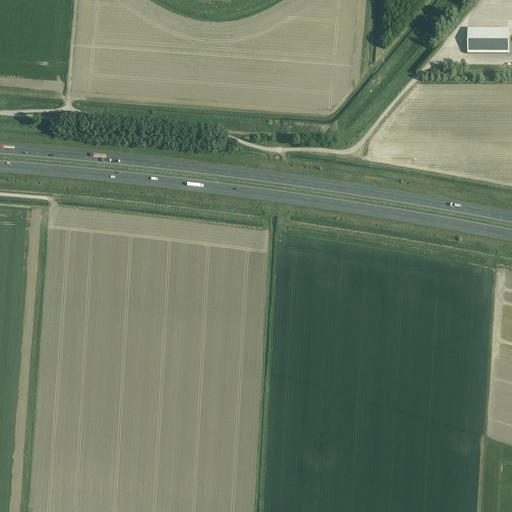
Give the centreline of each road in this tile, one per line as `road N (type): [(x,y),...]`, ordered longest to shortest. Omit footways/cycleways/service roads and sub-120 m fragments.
road 1 (motorway): [(511,218),(233,173),(0,150)]
road 2 (motorway): [(0,165),(222,187),(511,233)]
